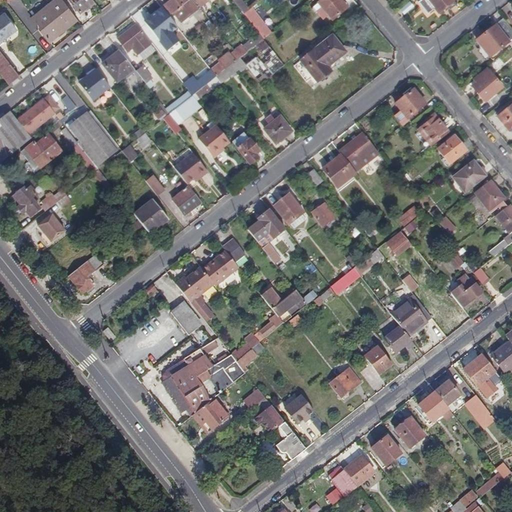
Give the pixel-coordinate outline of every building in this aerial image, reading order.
[(77,18),(62,0),(58,0),(33,20),(50,40),(77,18)] [(93,0),(72,0),(81,10),(93,0)] [(193,2),(196,0),(170,0),(165,4),(172,13),(174,12),(182,21),(198,8),(193,2)] [(234,0),(245,13),(250,9),(243,0),(234,0)] [(331,18),(346,6),(341,0),(320,0),(318,2),(322,7),(328,14),(331,18)] [(419,0),(417,2),(427,14),(433,9),(437,13),(452,0),(419,0)] [(323,18),(328,14),(322,7),(317,11),(323,18)] [(259,32),(264,38),(271,33),(251,8),(250,9),(245,13),(259,32)] [(0,17),(0,41),(16,29),(4,14),(0,17)] [(511,38),(511,27),(504,17),(477,39),(491,56),(510,40),(511,38)] [(149,21),(141,28),(149,39),(158,32),(149,21)] [(141,28),(139,26),(120,41),(128,51),(133,48),(139,55),(140,54),(144,59),(156,50),(152,45),(153,44),(152,42),(149,39),(141,28)] [(160,35),(158,32),(149,39),(152,42),(160,35)] [(241,57),(264,38),(259,32),(243,45),(242,43),(234,49),(235,51),(241,57)] [(318,47),(327,39),(324,35),(314,42),(318,47)] [(325,67),(344,52),(331,36),(327,39),(318,47),(299,61),(315,82),(329,72),(325,67)] [(261,83),(285,64),(264,38),(241,57),(247,66),(261,83)] [(193,95),(217,76),(212,69),(193,46),(186,51),(197,65),(189,72),(196,80),(193,83),(192,81),(186,86),(190,90),(193,95)] [(0,50),(0,70),(10,83),(20,75),(0,50)] [(135,68),(121,50),(105,63),(119,81),(135,68)] [(217,76),(241,57),(235,51),(231,54),(230,53),(220,61),(221,62),(212,69),(217,76)] [(241,71),(247,66),(241,57),(217,76),(221,81),(239,68),(241,71)] [(142,64),(136,70),(145,81),(151,76),(142,64)] [(478,81),(490,72),(487,68),(475,78),(478,81)] [(112,87),(98,69),(81,82),(95,100),(112,87)] [(485,101),(502,87),(490,72),(478,81),(472,86),(485,101)] [(198,100),(221,81),(217,76),(193,95),(198,100)] [(176,108),(193,95),(190,90),(171,105),(175,109),(176,108)] [(425,105),(412,90),(395,104),(398,109),(391,114),(400,125),(407,120),(425,105)] [(60,100),(69,111),(74,107),(65,95),(60,100)] [(202,105),(198,100),(193,95),(176,108),(184,119),(202,105)] [(50,96),(19,121),(18,122),(28,133),(55,112),(54,111),(59,108),(50,96)] [(167,115),(170,113),(160,100),(157,102),(159,104),(166,113),(167,115)] [(159,117),(166,113),(159,104),(153,109),(159,117)] [(510,130),(511,129),(511,105),(498,116),(510,130)] [(184,119),(176,108),(175,109),(170,113),(178,124),(184,119)] [(119,145),(92,110),(87,114),(114,149),(119,145)] [(0,161),(32,137),(28,133),(18,122),(19,121),(11,112),(0,119),(0,161)] [(175,133),(182,128),(178,124),(170,113),(167,115),(163,118),(175,133)] [(114,149),(87,114),(73,125),(83,137),(78,141),(79,143),(96,164),(114,149)] [(292,129),(281,115),(265,128),(276,142),(292,129)] [(430,147),(449,133),(433,115),(425,121),(428,123),(418,131),(430,147)] [(148,127),(153,122),(149,117),(143,120),(148,127)] [(221,142),(227,137),(214,121),(197,135),(211,153),(222,144),(221,142)] [(146,132),(146,131),(142,126),(134,132),(138,138),(141,136),(146,132)] [(151,139),(146,132),(141,136),(146,143),(151,139)] [(253,150),(256,147),(247,134),(242,138),(236,132),(230,137),(249,162),(258,155),(253,150)] [(37,143),(35,140),(22,150),(37,170),(63,151),(49,133),(37,143)] [(338,152),(340,155),(350,168),(376,148),(363,133),(338,152)] [(451,165),(466,152),(454,136),(438,150),(451,165)] [(96,164),(79,143),(74,147),(94,173),(100,169),(96,164)] [(123,150),(132,161),(139,155),(130,144),(123,150)] [(175,167),(187,183),(198,174),(200,176),(208,171),(194,153),(175,167)] [(335,187),(354,173),(350,168),(340,155),(321,169),(335,187)] [(385,164),(381,158),(375,163),(380,168),(385,164)] [(464,194),(486,174),(481,169),(479,170),(472,162),(451,181),(464,194)] [(120,194),(100,169),(94,173),(115,198),(120,194)] [(318,184),(322,181),(313,169),(308,173),(318,184)] [(35,178),(14,194),(22,205),(19,207),(24,213),(27,211),(31,216),(40,210),(37,207),(39,206),(34,199),(38,195),(35,192),(37,190),(32,183),(36,180),(35,178)] [(151,184),(161,198),(168,193),(157,179),(151,184)] [(499,213),(505,208),(501,203),(503,200),(488,181),(472,194),(486,212),(487,211),(489,214),(496,209),(499,213)] [(185,214),(201,201),(190,187),(174,200),(185,214)] [(41,207),(44,212),(58,201),(52,193),(41,202),(43,204),(41,207)] [(73,199),(69,193),(58,201),(62,207),(73,199)] [(300,215),(302,214),(288,196),(273,207),(287,226),(289,224),(293,229),(304,220),(300,215)] [(154,199),(135,214),(140,220),(151,233),(170,218),(154,199)] [(324,204),(310,214),(321,228),(335,218),(324,204)] [(511,208),(509,205),(505,208),(499,213),(495,216),(508,234),(511,231),(511,208)] [(397,220),(403,228),(420,215),(414,207),(397,220)] [(430,214),(435,220),(440,216),(436,210),(430,214)] [(272,239),(285,230),(270,211),(257,220),(258,222),(247,231),(257,243),(268,234),(272,239)] [(51,241),(71,225),(65,216),(54,225),(52,222),(42,230),(51,241)] [(449,233),(455,228),(446,216),(439,221),(449,233)] [(416,226),(413,222),(402,231),(407,238),(414,232),(412,229),(416,226)] [(362,231),(368,239),(374,234),(368,226),(362,231)] [(303,228),(294,234),(298,241),(308,235),(303,228)] [(506,247),(511,243),(511,242),(511,231),(508,234),(500,240),(502,242),(506,247)] [(408,248),(398,234),(385,244),(396,257),(408,248)] [(233,239),(223,248),(226,251),(236,264),(246,256),(233,239)] [(491,259),(506,247),(502,242),(487,254),(491,259)] [(268,243),(261,249),(274,266),(281,260),(268,243)] [(383,258),(376,250),(353,269),(359,276),(360,278),(367,273),(366,272),(383,258)] [(236,264),(226,251),(201,270),(213,285),(215,287),(239,268),(236,264)] [(455,271),(464,265),(456,254),(447,260),(455,271)] [(95,255),(69,276),(82,293),(94,284),(90,278),(104,267),(95,255)] [(277,268),(280,271),(285,267),(282,263),(277,268)] [(390,267),(396,276),(401,272),(394,264),(390,267)] [(479,268),(473,272),(482,284),(487,280),(479,268)] [(201,270),(200,269),(186,280),(184,279),(177,284),(205,321),(212,315),(204,305),(204,302),(199,296),(213,285),(201,270)] [(336,295),(359,276),(353,269),(329,287),(335,294),(336,295)] [(410,293),(418,287),(408,275),(400,280),(410,293)] [(449,295),(460,309),(482,292),(471,278),(468,280),(464,276),(456,282),(459,287),(449,295)] [(150,295),(156,290),(151,285),(145,290),(150,295)] [(335,294),(329,287),(317,297),(312,301),(317,307),(330,297),(335,294)] [(301,300),(295,292),(281,303),(270,290),(261,297),(278,318),(286,312),(289,316),(304,304),(301,300)] [(304,304),(305,306),(312,301),(317,297),(312,290),(301,300),(304,304)] [(417,311),(421,308),(412,296),(389,314),(399,327),(407,337),(425,322),(417,311)] [(173,313),(190,336),(202,327),(185,304),(173,313)] [(297,315),(289,322),(293,328),(302,321),(297,315)] [(265,338),(276,329),(271,323),(259,332),(265,338)] [(111,340),(115,336),(108,326),(104,330),(111,340)] [(407,348),(413,344),(407,337),(399,327),(384,339),(395,353),(404,345),(407,348)] [(258,343),(254,338),(247,343),(252,348),(258,343)] [(189,351),(196,346),(191,340),(184,345),(189,351)] [(511,342),(493,356),(506,372),(511,366),(511,342)] [(252,348),(247,343),(243,347),(247,352),(250,350),(252,348)] [(377,376),(391,366),(376,346),(362,357),(377,376)] [(243,347),(233,355),(236,360),(247,352),(243,347)] [(233,355),(231,353),(211,366),(198,348),(183,358),(188,365),(162,382),(181,412),(186,409),(190,416),(193,414),(213,398),(246,372),(242,367),(236,360),(233,355)] [(247,352),(236,360),(242,367),(255,357),(250,350),(247,352)] [(496,370),(483,354),(466,367),(478,384),(496,370)] [(188,365),(183,358),(158,374),(162,382),(188,365)] [(358,384),(346,369),(334,379),(330,378),(327,380),(328,385),(339,399),(358,384)] [(449,381),(436,391),(447,405),(460,395),(449,381)] [(255,402),(264,395),(259,388),(250,395),(255,402)] [(447,405),(436,391),(419,405),(432,422),(450,408),(447,405)] [(489,409),(478,395),(469,401),(480,416),(489,409)] [(295,426),(312,412),(300,396),(282,409),(295,426)] [(213,398),(193,414),(202,424),(205,421),(212,429),(227,417),(213,398)] [(284,421),(271,404),(253,418),(258,425),(261,423),(269,433),(275,428),(284,421)] [(495,416),(489,409),(480,416),(486,423),(495,416)] [(427,435),(412,417),(396,429),(411,448),(427,435)] [(205,421),(202,424),(208,432),(212,429),(205,421)] [(292,459),(306,449),(284,421),(275,428),(282,438),(273,446),(278,453),(286,451),(292,459)] [(403,455),(388,435),(372,448),(387,467),(403,455)] [(363,456),(345,470),(358,486),(376,472),(363,456)] [(235,460),(225,467),(231,474),(240,466),(235,460)] [(500,472),(504,477),(511,472),(503,462),(496,467),(500,472)] [(327,474),(332,479),(345,470),(340,464),(327,474)] [(358,486),(345,470),(332,479),(345,496),(358,486)] [(477,491),(481,496),(504,477),(500,472),(477,491)] [(466,506),(478,497),(472,490),(460,499),(466,506)] [(453,509),(455,511),(463,511),(467,509),(466,506),(460,499),(451,507),(453,509)]
